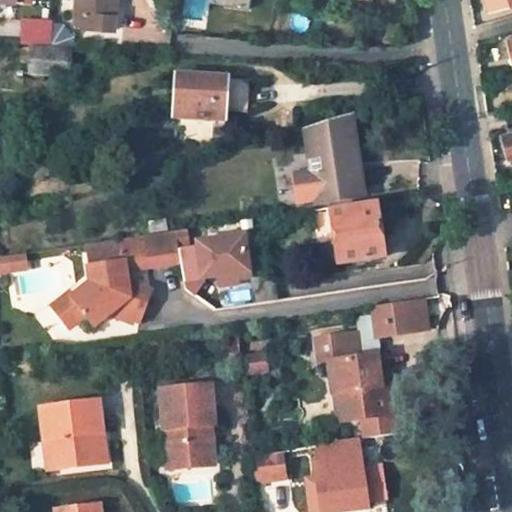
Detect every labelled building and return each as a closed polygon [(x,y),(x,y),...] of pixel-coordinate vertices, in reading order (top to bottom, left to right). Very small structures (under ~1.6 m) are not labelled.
[(115,0),(75,0),(73,28),(113,31),(115,0)] [(213,0),(213,4),(249,9),(250,0),(213,0)] [(511,0),(486,0),(489,9),(511,0)] [(50,23),(23,21),(21,43),(49,45),(50,23)] [(72,49),(73,39),(64,26),(53,25),(51,47),(72,49)] [(26,73),(67,76),(70,51),(30,48),(26,73)] [(249,80),(175,75),(172,117),(214,119),(214,112),(224,112),(225,99),(248,100),(249,80)] [(223,120),(224,112),(214,112),(214,119),(223,120)] [(317,197),(317,202),(357,195),(356,186),(361,185),(350,112),(303,126),(309,171),(292,173),(296,200),(317,197)] [(376,202),(330,210),(331,221),(337,264),(384,257),(376,202)] [(281,214),(283,228),(331,221),(330,210),(329,206),(281,214)] [(174,230),(175,244),(185,243),(183,229),(174,230)] [(160,262),(177,260),(176,251),(175,244),(174,230),(91,242),(94,262),(92,263),(95,280),(77,295),(75,294),(57,307),(75,328),(91,314),(100,324),(117,308),(143,319),(153,288),(130,281),(128,268),(160,263),(160,262)] [(246,276),(241,235),(194,241),(195,248),(176,251),(177,260),(181,289),(188,294),(199,282),(198,277),(215,275),(215,280),(246,276)] [(279,246),(264,248),(265,259),(281,257),(279,246)] [(23,255),(0,258),(0,276),(26,273),(23,255)] [(426,330),(422,299),(371,307),(375,337),(426,330)] [(328,363),(333,394),(336,393),(339,411),(349,410),(350,422),(365,420),(366,431),(364,431),(365,440),(402,434),(399,414),(392,415),(388,387),(379,388),(378,377),(382,377),(378,356),(361,358),(358,332),(311,338),(315,365),(328,363)] [(212,387),(162,394),(170,472),(201,468),(200,459),(214,458),(212,429),(216,429),(212,387)] [(99,402),(42,411),(47,444),(54,443),(59,472),(109,465),(99,402)] [(341,423),(350,422),(349,410),(339,411),(341,423)] [(310,481),(313,511),(336,511),(367,509),(359,441),(321,446),(324,479),(310,481)] [(51,473),(59,472),(54,443),(47,444),(51,473)] [(251,457),(254,484),(286,479),(282,452),(251,457)] [(215,466),(214,458),(200,459),(201,468),(215,466)]
